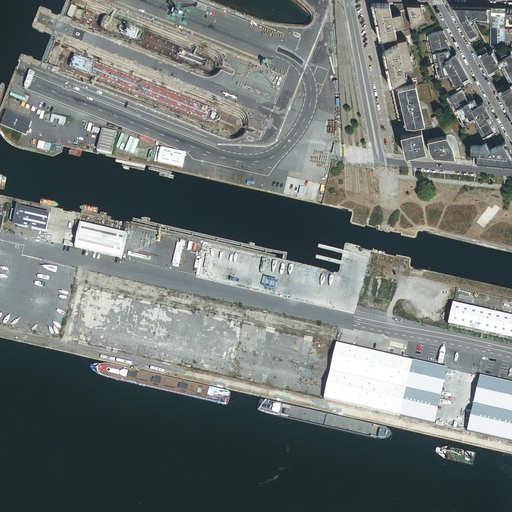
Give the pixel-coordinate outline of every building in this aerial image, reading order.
[(374,3),(382,38),(396,35),(395,27),(403,25),(401,13),(392,15),(389,4),(374,3)] [(420,5),(407,4),(412,26),(424,19),(420,5)] [(471,41),(480,36),(471,21),(473,20),(474,20),(474,19),(474,18),(473,17),(474,16),(476,16),(476,17),(480,17),(479,22),(490,22),(490,14),(490,7),(451,6),(471,41)] [(504,14),(490,14),(490,22),(489,45),(504,45),(504,28),(504,25),(504,17),(504,14)] [(457,87),(471,80),(456,53),(452,55),(448,49),(450,48),(445,38),(446,37),(443,30),(431,32),(431,34),(428,35),(438,77),(450,75),(457,87)] [(385,51),(393,85),(406,78),(404,70),(413,68),(406,38),(397,40),(398,44),(385,51)] [(511,55),(511,53),(507,55),(506,52),(501,55),(502,58),(498,60),(492,50),(488,52),(485,46),(476,51),(489,75),(497,71),(496,69),(501,66),(503,70),(505,69),(509,78),(508,79),(511,83),(505,86),(504,84),(497,89),(511,115),(511,55)] [(415,127),(425,125),(416,85),(397,89),(406,126),(415,127)] [(449,97),(464,124),(474,119),(483,134),(486,133),(487,135),(498,129),(483,101),(477,105),(474,99),(469,101),(462,89),(449,97)] [(6,112),(1,126),(21,134),(26,120),(6,112)] [(62,125),(63,117),(53,115),(51,123),(62,125)] [(117,133),(102,130),(97,152),(112,156),(117,133)] [(418,153),(426,151),(421,130),(401,135),(406,155),(418,153)] [(140,141),(126,136),(121,150),(134,155),(140,141)] [(430,150),(434,158),(456,160),(453,146),(447,136),(428,140),(430,150)] [(511,154),(505,141),(490,150),(486,143),(482,145),(471,145),(471,152),(474,152),(473,161),(511,164),(511,154)] [(186,155),(162,149),(158,164),(183,170),(186,155)] [(47,233),(51,215),(18,208),(17,212),(15,212),(13,221),(16,221),(15,226),(47,233)] [(128,236),(81,225),(75,248),(122,260),(128,236)] [(511,337),(511,314),(452,302),(447,323),(511,337)] [(447,367),(337,342),(324,399),(434,424),(447,367)] [(511,382),(479,376),(467,431),(511,440),(511,382)]
